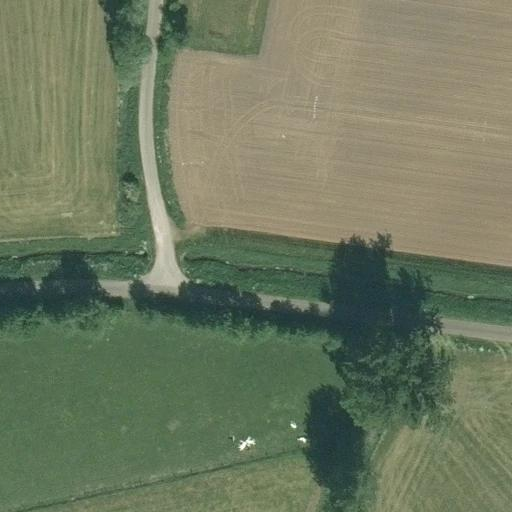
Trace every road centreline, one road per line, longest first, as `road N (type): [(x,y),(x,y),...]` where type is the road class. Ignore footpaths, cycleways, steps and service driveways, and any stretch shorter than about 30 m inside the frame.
road 1 (residential): [(174,285),(511,334)]
road 2 (residential): [(157,0),(148,156),(174,285)]
road 3 (residential): [(0,291),(174,285)]
